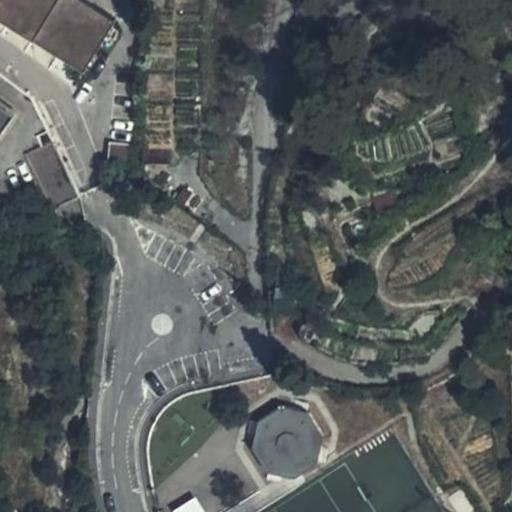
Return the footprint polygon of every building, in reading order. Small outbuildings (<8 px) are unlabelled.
[(101,15),(76,0),(0,0),(0,22),(68,64),(101,15)] [(0,124),(10,112),(0,105),(0,124)] [(55,140),(29,151),(53,206),(79,194),(55,140)] [(320,461),(325,437),(309,413),(281,407),(257,420),(255,451),(268,473),(293,478),(320,461)] [(223,511),(248,511),(241,501),(223,511)]
